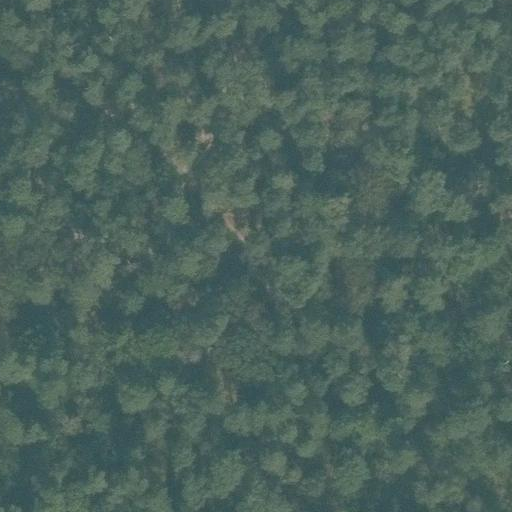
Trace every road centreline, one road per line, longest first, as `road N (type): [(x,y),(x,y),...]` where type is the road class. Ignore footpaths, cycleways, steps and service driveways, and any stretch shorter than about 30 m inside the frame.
road 1 (track): [(0,339),(511,305)]
road 2 (track): [(4,63),(107,120),(183,178)]
road 3 (track): [(203,204),(287,318)]
